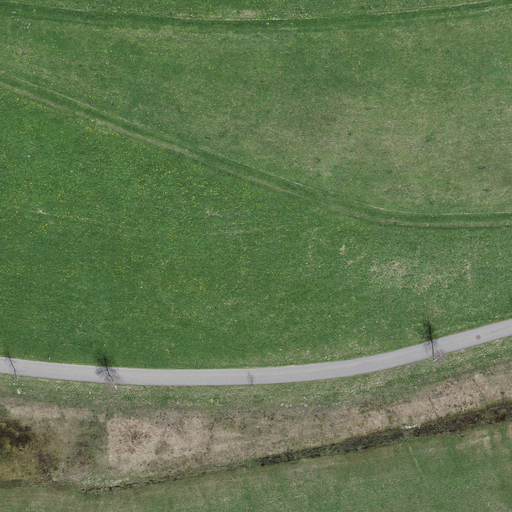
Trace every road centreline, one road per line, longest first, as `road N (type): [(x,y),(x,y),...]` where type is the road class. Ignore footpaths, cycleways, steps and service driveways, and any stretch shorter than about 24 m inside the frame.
road 1 (track): [(511,217),(371,211),(0,78)]
road 2 (unclassified): [(511,328),(399,358),(276,376),(164,378),(0,362)]
